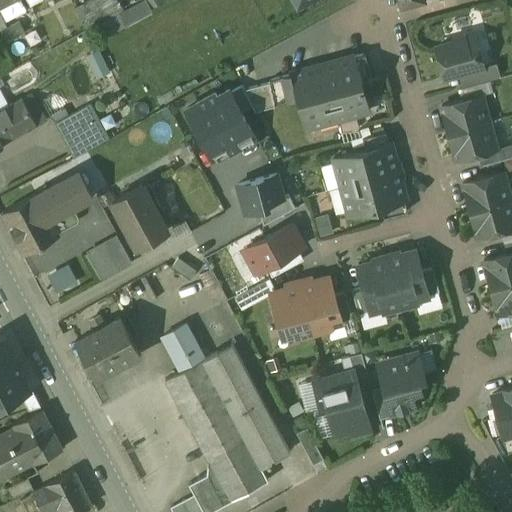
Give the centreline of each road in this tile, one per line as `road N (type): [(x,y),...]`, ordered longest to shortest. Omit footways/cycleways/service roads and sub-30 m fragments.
road 1 (tertiary): [(0,268),(128,511)]
road 2 (residential): [(336,31),(378,17),(393,38),(443,211)]
road 3 (residential): [(443,211),(471,329),(465,389)]
road 4 (residential): [(317,511),(351,470),(451,417)]
